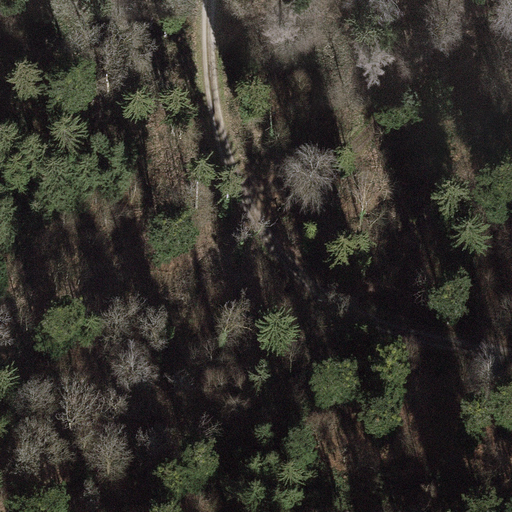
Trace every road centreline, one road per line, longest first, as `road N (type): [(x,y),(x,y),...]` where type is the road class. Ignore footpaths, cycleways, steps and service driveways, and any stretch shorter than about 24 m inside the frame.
road 1 (track): [(215,0),(220,115),(244,213),(325,308),(448,346),(511,356)]
road 2 (track): [(480,0),(443,18),(390,114),(244,213)]
